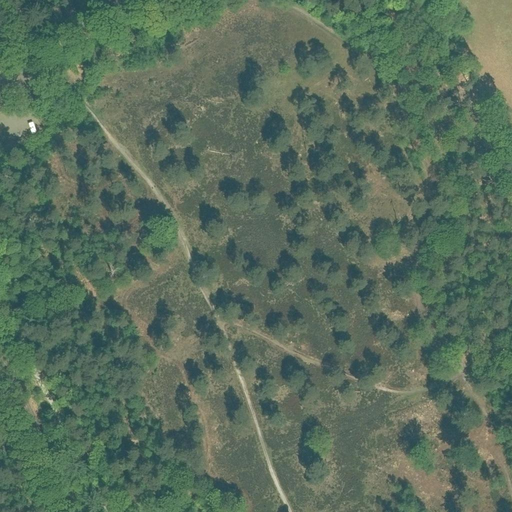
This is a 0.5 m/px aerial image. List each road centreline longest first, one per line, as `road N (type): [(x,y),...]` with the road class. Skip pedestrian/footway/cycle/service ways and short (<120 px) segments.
road 1 (unclassified): [(162,0),(0,51)]
road 2 (tertiary): [(75,511),(0,363)]
